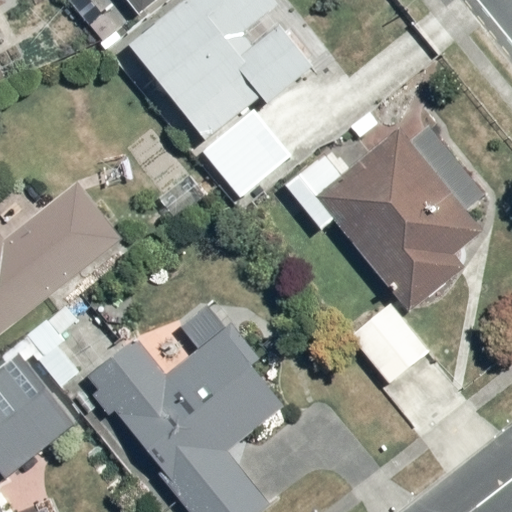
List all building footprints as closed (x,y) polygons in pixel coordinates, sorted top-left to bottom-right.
[(180,0),(126,44),(204,140),(258,96),(265,103),(312,65),(277,23),(254,42),(244,31),(277,4),(274,0),(180,0)] [(163,0),(130,0),(143,17),(163,0)] [(319,226),(331,216),(409,312),(464,268),(454,255),(482,232),(399,128),(339,176),(323,155),(286,185),(319,226)] [(0,339),(126,239),(80,181),(10,239),(0,227),(0,339)] [(434,354),(392,304),(352,337),(394,387),(434,354)] [(192,511),(268,511),(278,504),(232,453),(292,409),(226,330),(169,375),(143,340),(88,379),(192,511)] [(50,333),(30,347),(0,368),(0,471),(7,481),(86,424),(59,387),(79,372),(50,333)] [(0,511),(8,511),(0,492),(0,511)]
